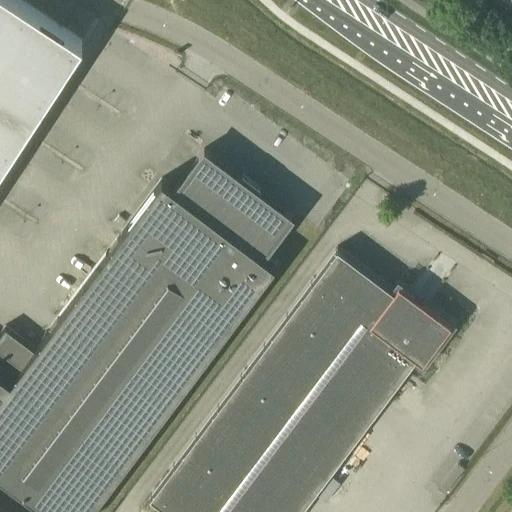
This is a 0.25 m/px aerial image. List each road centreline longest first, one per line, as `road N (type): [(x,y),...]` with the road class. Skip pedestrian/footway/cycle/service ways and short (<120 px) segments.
road 1 (unclassified): [(511,250),(222,58),(123,12)]
road 2 (secondary): [(311,0),(511,130)]
road 3 (secondary): [(511,97),(363,0)]
